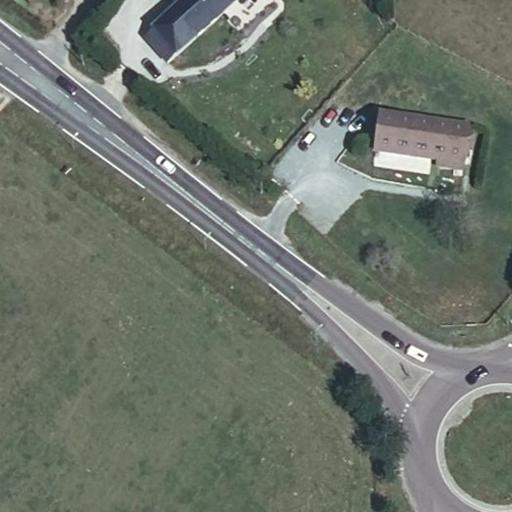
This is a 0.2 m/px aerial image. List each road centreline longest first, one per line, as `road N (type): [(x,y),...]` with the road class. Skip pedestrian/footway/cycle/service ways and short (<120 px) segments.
road 1 (secondary): [(301,285),(0,57)]
road 2 (secondary): [(475,377),(301,285)]
road 3 (secondary): [(301,285),(421,440)]
